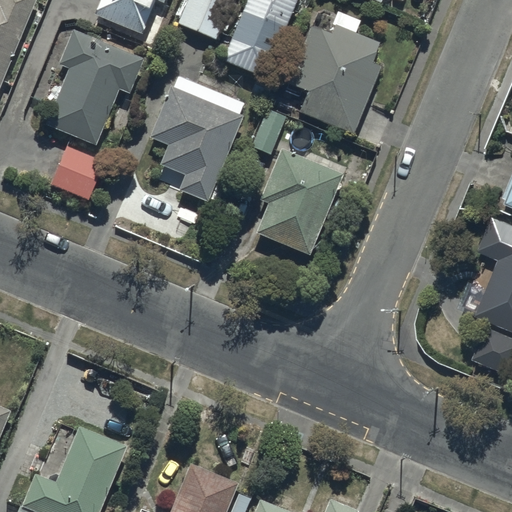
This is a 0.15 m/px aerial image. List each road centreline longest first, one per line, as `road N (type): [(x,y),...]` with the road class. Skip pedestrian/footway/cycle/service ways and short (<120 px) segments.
road 1 (residential): [(337,386),(488,0)]
road 2 (residential): [(0,249),(337,386)]
road 3 (residential): [(337,386),(511,457)]
